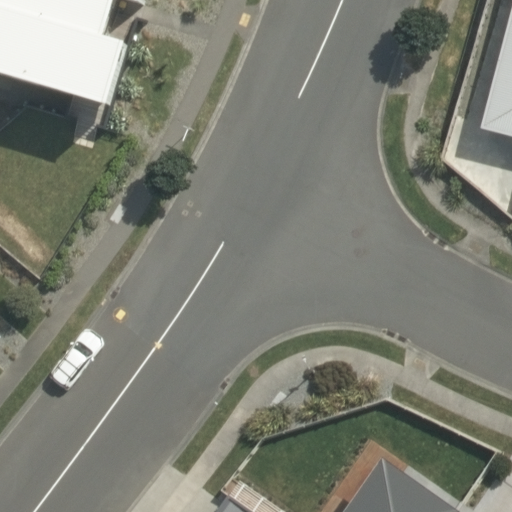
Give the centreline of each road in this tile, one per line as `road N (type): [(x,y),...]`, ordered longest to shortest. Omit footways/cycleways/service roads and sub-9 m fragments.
road 1 (residential): [(251,213),(173,362),(46,511)]
road 2 (residential): [(251,213),(511,343)]
road 3 (residential): [(343,0),(251,213)]
